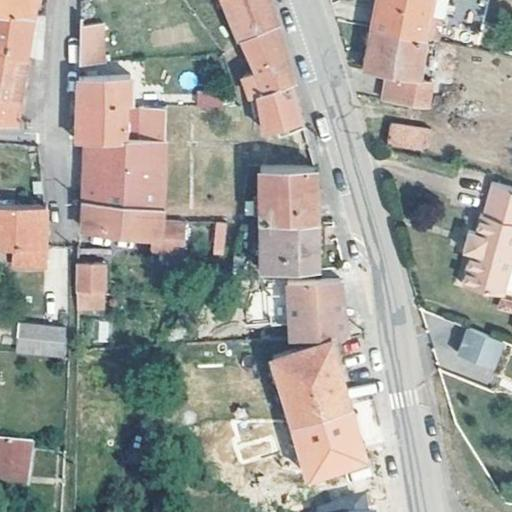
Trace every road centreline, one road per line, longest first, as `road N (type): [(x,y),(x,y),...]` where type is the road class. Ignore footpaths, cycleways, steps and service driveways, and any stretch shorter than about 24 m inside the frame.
road 1 (secondary): [(425,511),(384,265),(302,0)]
road 2 (residential): [(68,0),(58,135)]
